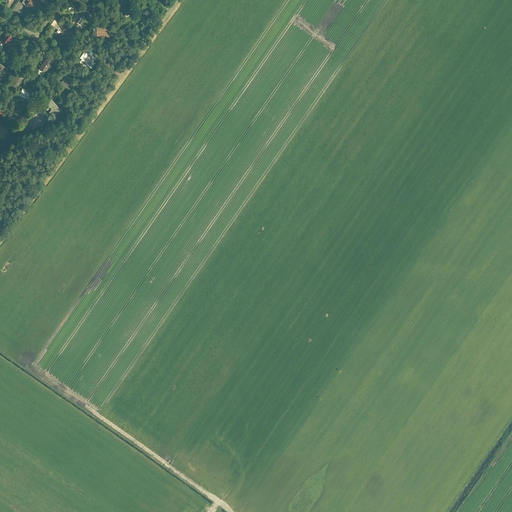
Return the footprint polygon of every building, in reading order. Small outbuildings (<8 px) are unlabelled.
[(26,6),(28,8),(34,12),(40,4),(33,0),(28,0),(29,1),(26,6)] [(126,5),(129,3),(127,0),(120,0),(123,4),(120,5),(124,14),(129,12),(126,5)] [(89,13),(82,8),(73,20),(80,25),(89,13)] [(103,37),(103,35),(108,35),(109,29),(98,28),(97,36),(103,37)] [(71,31),(68,35),(66,38),(63,36),(59,42),(65,46),(69,40),(70,41),(72,38),(74,39),(76,36),(71,31)] [(13,36),(8,33),(2,40),(7,44),(8,47),(11,47),(10,40),(13,36)] [(84,46),(82,48),(87,52),(86,53),(85,52),(80,57),(82,59),(80,62),(85,66),(86,64),(91,67),(95,63),(93,62),(95,58),(93,56),(89,53),(90,51),(84,46)] [(42,76),(52,62),(47,58),(37,72),(42,76)] [(67,87),(73,79),(67,75),(62,83),(67,87)] [(30,98),(32,91),(23,88),(21,95),(30,98)] [(45,106),(44,106),(47,109),(49,107),(50,109),(51,110),(51,109),(52,110),(50,112),(53,116),(59,110),(51,100),(45,106)]
